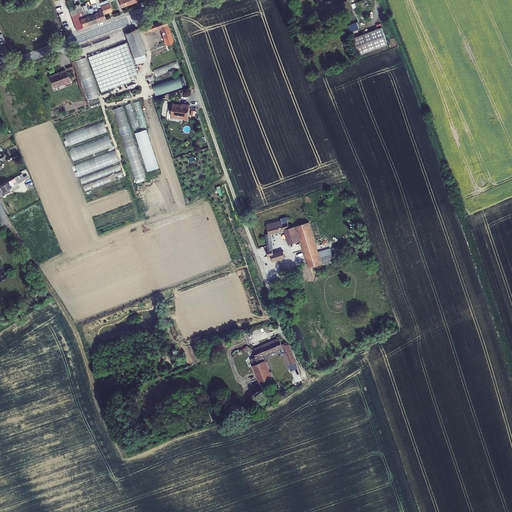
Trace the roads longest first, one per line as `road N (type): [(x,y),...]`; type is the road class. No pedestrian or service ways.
road 1 (track): [(2,213),(71,322),(123,453)]
road 2 (primary): [(185,0),(0,67)]
